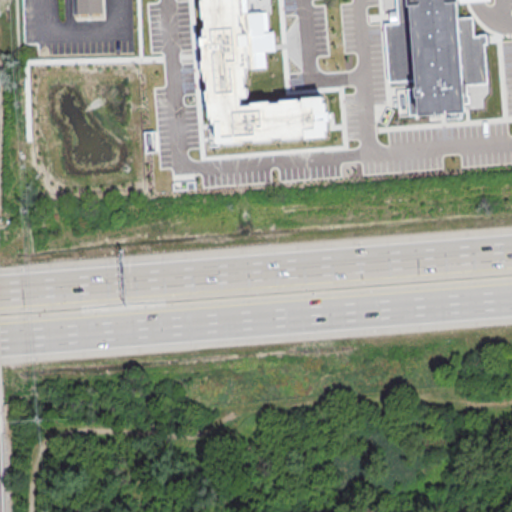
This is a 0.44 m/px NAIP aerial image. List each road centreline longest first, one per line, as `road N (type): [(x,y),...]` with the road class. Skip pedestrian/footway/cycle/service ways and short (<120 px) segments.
road 1 (motorway): [(511,250),(0,292)]
road 2 (motorway): [(0,339),(511,299)]
